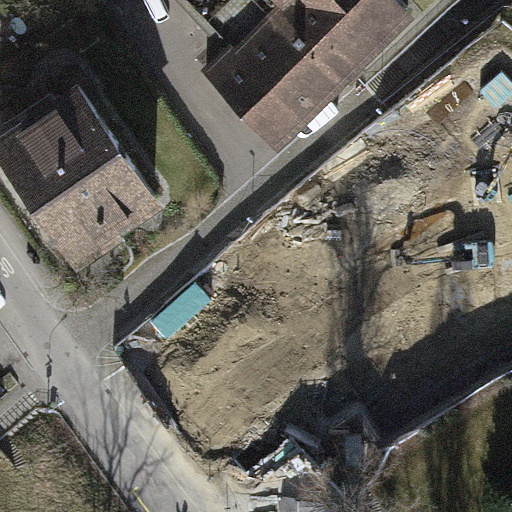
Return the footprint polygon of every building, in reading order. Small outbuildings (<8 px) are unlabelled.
[(272,137),(409,10),(399,0),(192,0),(231,41),(205,65),(272,137)] [(112,221),(153,192),(78,87),(0,142),(0,143),(78,254),(116,227),(112,221)] [(511,213),(511,211),(504,202),(511,195),(511,154),(470,107),(391,176),(315,243),(386,324),(511,213)] [(276,419),(386,324),(315,243),(162,376),(233,457),(276,419)] [(233,457),(274,504),(318,466),(276,419),(233,457)] [(358,511),(318,466),(274,504),(280,511),(358,511)]
